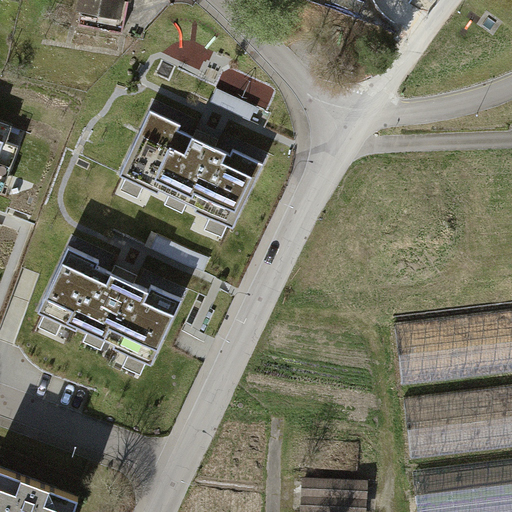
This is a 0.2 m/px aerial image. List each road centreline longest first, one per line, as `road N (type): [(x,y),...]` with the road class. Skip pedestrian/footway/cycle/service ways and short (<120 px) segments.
road 1 (residential): [(176,474),(345,132)]
road 2 (residential): [(0,402),(176,474)]
road 3 (residential): [(345,132),(226,0)]
road 4 (residential): [(367,107),(450,107),(511,87)]
road 5 (residential): [(367,107),(448,0)]
